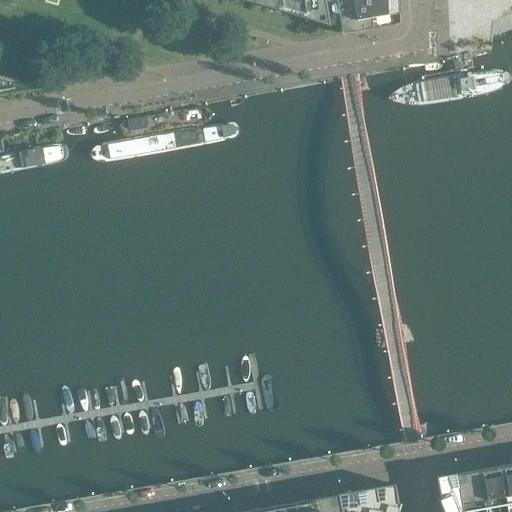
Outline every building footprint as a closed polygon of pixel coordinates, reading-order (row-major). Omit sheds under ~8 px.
[(286,14),(283,0),(263,0),(265,8),(266,8),(285,13),(285,14),(286,14)] [(307,20),(303,0),(283,0),(286,14),(287,14),(307,20)] [(303,0),(307,20),(309,21),(324,25),(323,19),(328,20),(329,27),(330,27),(330,25),(331,25),(326,0),(303,0)] [(356,33),(350,0),(326,0),(331,25),(330,25),(330,27),(341,25),(343,35),(344,35),(356,33)] [(402,25),(400,0),(350,0),(356,33),(402,25)] [(386,98),(388,99),(396,102),(405,103),(411,104),(418,104),(422,103),(490,92),(499,90),(505,87),(511,82),(511,76),(511,75),(508,73),(501,71),(493,70),(480,69),(416,80),(399,86),(391,93),(386,98)] [(0,95),(41,88),(0,76),(0,95)] [(101,166),(103,166),(174,155),(235,143),(236,142),(238,141),(239,140),(240,139),(240,137),(241,136),(241,134),(240,133),(240,131),(239,130),(238,129),(237,128),(235,127),(234,127),(232,126),(167,134),(98,148),(97,149),(95,150),(94,151),(93,153),(92,154),(91,156),(91,158),(90,160),(92,161),(93,163),(95,164),(97,165),(99,165),(101,166)] [(0,176),(61,164),(63,163),(64,162),(65,162),(66,160),(67,158),(68,156),(68,154),(68,152),(67,150),(66,150),(65,148),(64,147),(62,146),(60,145),(58,145),(0,155),(0,176)] [(404,326),(377,330),(380,348),(407,344),(404,326)] [(511,511),(511,464),(437,478),(441,496),(438,497),(444,511),(511,511)] [(399,511),(401,505),(399,504),(396,485),(339,495),(342,511),(399,511)] [(342,511),(339,495),(316,499),(317,499),(295,503),(273,507),(251,510),(252,511),(244,511),(342,511)]
